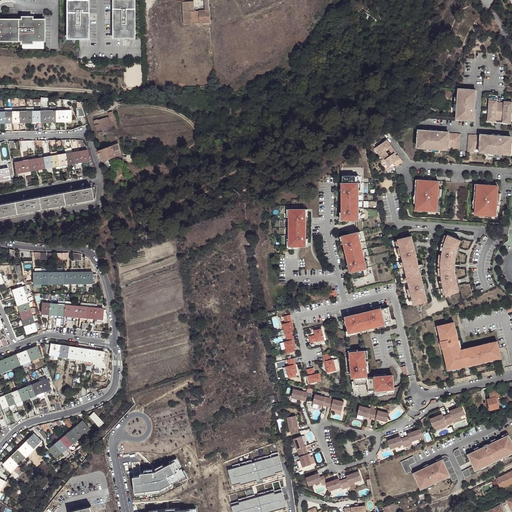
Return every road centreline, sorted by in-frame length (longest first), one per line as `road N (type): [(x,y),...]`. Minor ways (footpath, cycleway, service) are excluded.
road 1 (residential): [(0,224),(93,206),(100,177),(84,137),(0,136)]
road 2 (residential): [(114,344),(107,288),(89,251),(0,243)]
road 3 (residential): [(0,446),(27,423),(107,395),(114,344)]
